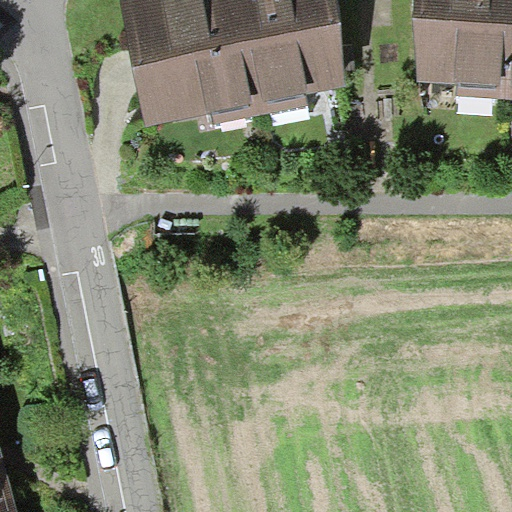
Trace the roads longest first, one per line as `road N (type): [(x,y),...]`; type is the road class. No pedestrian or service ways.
road 1 (residential): [(141,511),(42,0)]
road 2 (track): [(388,203),(511,203)]
